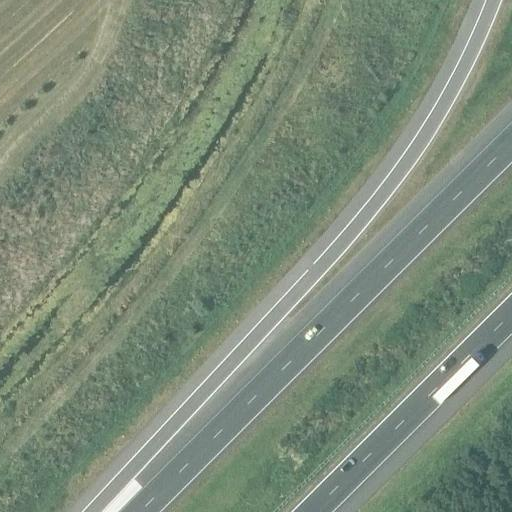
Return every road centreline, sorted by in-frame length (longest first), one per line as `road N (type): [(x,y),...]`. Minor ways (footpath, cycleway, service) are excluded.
road 1 (motorway): [(488,0),(429,122),(325,261),(97,511)]
road 2 (motorway): [(511,144),(142,511)]
road 3 (motorway): [(312,511),(511,314)]
